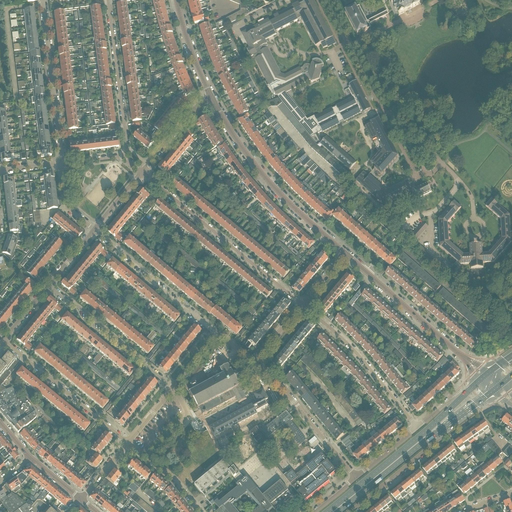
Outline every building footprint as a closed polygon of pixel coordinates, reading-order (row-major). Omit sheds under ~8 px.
[(310,80),(311,82),(312,83),(319,79),(323,66),(323,65),(324,65),(323,64),(323,63),(322,62),(321,62),(321,61),(320,61),(320,60),(319,60),(318,60),(317,60),(316,60),(315,60),(314,60),(313,60),(312,61),(313,62),(312,63),(311,65),(308,64),(306,65),(306,66),(304,67),(300,69),(300,67),(284,75),(284,77),(280,75),(281,74),(267,48),(265,49),(263,45),(267,43),(265,40),(276,34),(275,31),(276,30),(277,31),(281,29),(280,28),(282,27),(283,28),(290,24),(289,23),(293,21),(294,22),(298,20),(297,19),(301,18),(301,19),(302,18),(303,20),(302,20),(306,28),(307,27),(309,31),(308,32),(312,39),(313,38),(315,42),(314,43),(316,47),(321,44),(323,48),(327,46),(328,47),(334,44),(333,42),(335,41),(333,37),(331,38),(330,37),(332,36),(328,28),(327,29),(325,25),(326,25),(322,17),(321,18),(319,14),(320,13),(316,6),(315,7),(313,3),(314,2),(313,0),(308,0),(304,2),(305,3),(302,4),(299,5),(298,3),(292,6),(292,7),(278,14),(274,16),(275,20),(270,22),(268,19),(264,21),(263,19),(258,22),(259,23),(241,33),(249,48),(247,49),(251,56),(253,55),(267,81),(265,82),(272,95),(275,93),(276,95),(277,95),(278,97),(311,137),(315,134),(318,133),(322,131),(322,132),(339,123),(339,124),(340,124),(339,122),(343,120),(344,121),(361,112),(361,113),(360,111),(362,110),(364,113),(363,113),(363,114),(371,110),(370,110),(367,102),(365,98),(364,98),(356,82),(349,86),(350,86),(350,88),(348,89),(353,97),(336,106),(335,106),(336,107),(332,109),(332,108),(331,108),(315,117),(314,117),(315,118),(308,121),(285,93),(310,80)] [(391,0),(393,0),(392,0),(392,1),(391,1),(391,2),(391,3),(392,4),(393,4),(395,7),(394,8),(396,11),(399,16),(405,12),(413,8),(415,7),(415,6),(420,4),(418,0),(391,0)] [(191,10),(191,11),(201,9),(200,3),(190,5),(190,7),(189,7),(190,10),(191,10)] [(247,4),(247,14),(256,9),(247,4)] [(156,13),(165,10),(165,8),(166,8),(165,5),(164,5),(155,7),(156,13)] [(367,30),(370,28),(369,25),(385,16),(385,15),(385,16),(384,13),(387,12),(387,11),(367,21),(359,6),(355,8),(355,7),(345,12),(357,35),(367,30)] [(192,16),(193,17),(203,15),(201,9),(191,11),(192,13),(191,13),(192,16)] [(156,13),(158,19),(167,16),(166,14),(167,14),(166,11),(165,10),(156,13)] [(203,15),(193,17),(195,24),(209,20),(207,16),(203,17),(203,15)] [(158,19),(159,25),(168,22),(168,20),(169,20),(168,17),(167,17),(167,16),(158,19)] [(201,31),(202,33),(211,30),(209,25),(200,27),(200,28),(200,29),(201,32),(201,31)] [(162,34),(160,35),(161,37),(163,36),(168,35),(172,33),(171,27),(170,28),(161,30),(162,34)] [(203,37),(204,39),(213,36),(211,30),(202,33),(202,34),(202,37),(203,37)] [(163,38),(165,44),(174,41),(173,39),(174,39),(173,36),(172,36),(172,35),(167,37),(163,38)] [(205,43),(206,45),(215,42),(213,36),(204,39),(204,40),(203,40),(204,43),(205,43)] [(207,49),(208,51),(220,46),(218,40),(215,42),(206,45),(206,46),(205,46),(207,49)] [(165,44),(167,49),(176,46),(175,45),(176,44),(175,41),(174,42),(174,41),(165,44)] [(167,49),(169,55),(178,52),(177,50),(178,50),(177,47),(176,47),(176,46),(167,49)] [(209,54),(210,56),(219,53),(217,47),(220,46),(208,51),(208,52),(209,55),(209,54)] [(169,55),(171,61),(180,58),(179,56),(180,56),(179,53),(178,53),(178,52),(169,55)] [(212,60),(212,62),(221,58),(219,53),(210,56),(210,57),(211,60),(212,60)] [(180,58),(171,61),(173,67),(183,63),(181,57),(180,58)] [(214,66),(215,68),(224,64),(221,58),(212,62),(213,63),(212,63),(213,66),(214,66)] [(216,71),(217,73),(226,69),(224,64),(215,68),(214,69),(216,72),(216,71)] [(174,69),(176,74),(185,71),(184,69),(185,69),(184,66),(183,66),(183,65),(174,69)] [(219,77),(220,79),(228,74),(226,69),(217,73),(218,74),(217,74),(218,77),(219,77)] [(176,74),(179,80),(187,76),(187,74),(186,71),(185,71),(176,74)] [(220,79),(223,84),(231,80),(228,74),(220,79)] [(179,80),(181,86),(190,82),(189,80),(190,79),(188,77),(187,76),(179,80)] [(223,84),(225,90),(234,85),(231,80),(223,84)] [(181,86),(184,91),(192,87),(191,85),(192,85),(191,82),(190,82),(181,86)] [(225,90),(228,95),(237,91),(234,85),(225,90)] [(192,87),(184,91),(185,94),(183,95),(179,99),(182,101),(185,97),(195,93),(194,91),(194,90),(193,88),(192,87)] [(230,99),(231,101),(239,96),(239,94),(237,91),(228,95),(229,96),(228,96),(229,99),(230,99)] [(233,103),(234,106),(242,101),(239,96),(231,101),(232,102),(231,102),(232,104),(233,103)] [(172,102),(174,104),(181,110),(181,109),(182,109),(184,107),(183,107),(184,105),(175,97),(172,102)] [(274,100),(269,102),(271,107),(274,107),(277,107),(282,103),(278,99),(274,100)] [(236,110),(237,111),(245,106),(242,101),(234,106),(235,107),(234,107),(236,110)] [(174,104),(170,109),(177,114),(178,114),(180,112),(179,111),(181,110),(174,104)] [(245,106),(237,111),(238,112),(237,112),(239,115),(240,117),(248,112),(245,106)] [(170,109),(166,113),(173,119),(173,118),(174,119),(176,116),(175,116),(177,114),(170,109)] [(269,112),(264,116),(267,120),(267,121),(273,117),(269,112)] [(166,113),(162,118),(169,124),(170,123),(172,121),(173,119),(166,113)] [(238,120),(241,125),(248,120),(247,118),(249,117),(247,114),(238,120)] [(200,124),(202,127),(210,122),(209,120),(210,120),(208,117),(208,118),(207,117),(196,123),(197,126),(200,124)] [(162,118),(158,123),(165,128),(166,127),(166,128),(168,126),(168,125),(169,124),(162,118)] [(398,156),(378,118),(370,122),(371,124),(365,127),(379,153),(371,162),(376,167),(374,169),(381,175),(398,156)] [(241,125),(244,129),(253,124),(251,122),(250,122),(248,120),(241,125)] [(276,121),(271,125),(274,129),(279,125),(276,121)] [(202,127),(205,132),(213,127),(212,125),(213,125),(211,122),(211,123),(210,122),(202,127)] [(165,128),(158,123),(154,127),(161,133),(162,132),(163,133),(164,130),(165,128)] [(253,124),(244,129),(244,130),(247,134),(254,129),(258,127),(255,123),(253,124)] [(205,132),(208,137),(217,132),(216,130),(214,127),(214,128),(213,127),(205,132)] [(134,137),(139,141),(145,134),(142,132),(143,131),(141,129),(134,137)] [(247,134),(250,139),(259,133),(257,130),(256,131),(254,129),(247,134)] [(282,129),(277,133),(280,137),(283,134),(285,133),(282,129)] [(259,133),(250,139),(253,143),(261,138),(265,135),(262,131),(259,133)] [(208,137),(212,142),(220,137),(219,135),(218,133),(217,133),(217,132),(208,137)] [(318,133),(315,134),(320,143),(320,144),(332,154),(334,155),(337,159),(349,170),(356,163),(326,136),(322,142),(318,133)] [(139,141),(143,145),(149,138),(145,134),(139,141)] [(183,140),(182,140),(189,146),(193,141),(186,136),(185,137),(184,137),(182,139),(183,140)] [(220,137),(212,142),(215,147),(223,142),(222,141),(222,140),(221,138),(220,138),(220,137)] [(149,138),(143,145),(148,149),(154,142),(149,138)] [(253,143),(257,148),(265,141),(263,139),(262,140),(261,138),(253,143)] [(179,144),(178,145),(185,151),(189,146),(182,140),(181,142),(180,142),(178,144),(179,144)] [(257,148),(260,152),(267,147),(265,144),(267,144),(265,141),(257,148)] [(218,152),(219,154),(227,148),(224,144),(217,149),(219,151),(218,152)] [(267,147),(260,152),(263,156),(271,150),(274,148),(271,144),(267,147)] [(175,149),(174,150),(181,155),(185,151),(178,145),(177,147),(176,146),(175,149)] [(219,154),(216,157),(219,161),(220,160),(231,153),(227,148),(219,154)] [(271,150),(263,156),(267,161),(273,155),(277,152),(274,148),(271,150)] [(171,154),(177,160),(181,155),(174,150),(173,151),(171,153),(171,154)] [(231,153),(220,160),(224,165),(226,163),(234,157),(231,153)] [(167,158),(167,159),(174,165),(177,160),(171,154),(169,156),(169,155),(167,158)] [(267,161),(270,165),(278,158),(276,156),(275,157),(273,155),(267,161)] [(234,157),(226,163),(227,166),(228,165),(230,167),(231,167),(237,162),(237,161),(234,157)] [(278,158),(270,165),(273,169),(274,169),(280,163),(283,161),(280,157),(278,158)] [(164,163),(163,164),(170,169),(174,165),(167,159),(166,161),(165,160),(163,162),(164,163)] [(230,167),(227,170),(230,174),(232,173),(241,166),(240,166),(237,162),(231,167),(230,167)] [(163,164),(163,163),(159,168),(167,175),(169,172),(168,172),(170,169),(163,164)] [(274,169),(279,175),(282,173),(280,171),(285,167),(286,168),(283,164),(282,165),(280,163),(274,169)] [(314,164),(310,168),(314,172),(316,170),(318,168),(314,164)] [(241,166),(232,173),(234,175),(235,174),(237,176),(244,171),(241,166)] [(279,175),(283,180),(289,174),(287,172),(288,170),(286,168),(285,167),(280,171),(282,173),(279,175)] [(289,174),(283,180),(287,184),(294,176),(296,174),(293,170),(289,174)] [(244,171),(237,176),(239,178),(237,179),(239,181),(247,175),(244,171)] [(319,174),(317,176),(321,180),(325,175),(322,171),(319,174)] [(409,190),(405,182),(387,191),(369,175),(368,176),(363,172),(356,180),(386,207),(410,195),(408,191),(409,190)] [(247,175),(239,181),(241,184),(242,183),(244,184),(250,179),(247,175)] [(287,184),(290,187),(296,181),(295,179),(296,178),(294,176),(287,184)] [(173,185),(172,186),(176,189),(182,183),(180,181),(179,180),(177,179),(173,185)] [(250,179),(244,184),(246,187),(245,188),(246,190),(254,183),(250,179)] [(290,187),(294,191),(301,184),(299,182),(298,183),(296,181),(290,187)] [(182,183),(176,189),(181,193),(186,186),(184,185),(182,183)] [(249,191),(251,193),(258,187),(254,183),(246,190),(248,192),(249,191)] [(431,192),(428,186),(427,183),(414,189),(419,198),(431,192)] [(294,191),(298,195),(304,189),(302,187),(303,186),(301,184),(294,191)] [(186,186),(181,193),(185,196),(190,190),(186,186)] [(304,189),(298,195),(302,199),(308,193),(309,192),(311,189),(307,186),(304,189)] [(332,191),(336,194),(337,193),(341,189),(337,186),(335,187),(332,191)] [(258,187),(251,193),(253,196),(252,197),(254,198),(261,192),(258,187)] [(141,189),(137,194),(145,200),(146,198),(147,199),(149,196),(141,189)] [(308,193),(302,199),(306,203),(312,196),(315,193),(311,189),(309,192),(308,193)] [(190,190),(185,196),(189,200),(195,193),(190,190)] [(261,192),(254,198),(255,201),(257,200),(259,202),(260,203),(263,200),(262,199),(265,196),(261,192)] [(195,193),(189,200),(193,203),(199,197),(195,193)] [(135,198),(134,199),(141,205),(145,200),(137,194),(137,195),(136,195),(134,197),(135,198)] [(350,197),(358,204),(359,202),(351,195),(350,197)] [(263,200),(260,203),(262,205),(261,206),(262,208),(270,201),(265,196),(262,199),(263,200)] [(306,203),(310,207),(317,199),(315,197),(314,198),(312,196),(306,203)] [(199,197),(193,203),(198,207),(203,200),(199,197)] [(131,202),(130,204),(137,209),(141,205),(134,199),(133,200),(131,202)] [(310,207),(314,210),(320,204),(318,202),(319,201),(317,199),(310,207)] [(439,267),(437,269),(448,280),(459,267),(458,267),(460,264),(471,264),(471,269),(483,268),(483,263),(493,262),(511,242),(509,215),(492,199),(486,207),(501,220),(502,239),(489,253),(482,254),(482,245),(481,244),(477,244),(477,242),(474,242),(474,244),(470,244),(470,245),(470,255),(464,255),(449,242),(448,223),(456,213),(456,214),(461,208),(454,202),(438,220),(440,246),(457,261),(452,267),(444,261),(442,263),(441,265),(439,267)] [(160,200),(155,206),(157,208),(158,209),(159,210),(165,203),(161,200),(160,200)] [(203,200),(198,207),(202,210),(207,204),(203,200)] [(270,201),(262,208),(264,210),(266,209),(267,211),(274,205),(270,201)] [(320,204),(314,210),(318,214),(327,205),(327,204),(323,201),(320,204)] [(358,204),(366,211),(367,210),(359,202),(358,204)] [(165,203),(159,210),(160,210),(162,212),(164,213),(169,207),(165,203)] [(127,207),(126,208),(133,214),(137,209),(130,204),(129,205),(129,204),(127,206),(127,207)] [(207,204),(202,210),(206,214),(212,207),(207,204)] [(274,205),(267,211),(270,213),(268,214),(270,216),(277,209),(274,205)] [(318,214),(322,218),(331,208),(327,205),(318,214)] [(169,207),(164,213),(168,217),(173,210),(169,207)] [(212,207),(206,214),(210,217),(216,211),(212,207)] [(123,212),(122,213),(129,219),(133,214),(126,208),(125,209),(123,211),(123,212)] [(331,208),(322,218),(327,221),(335,212),(331,208)] [(277,209),(270,216),(272,218),(273,217),(275,219),(282,213),(277,209)] [(339,209),(332,216),(341,223),(347,216),(345,215),(346,214),(345,214),(346,213),(342,209),(342,210),(341,210),(341,211),(339,209)] [(173,210),(168,217),(169,218),(170,219),(172,220),(178,214),(173,210)] [(366,211),(374,218),(376,217),(367,210),(366,211)] [(216,211),(210,217),(215,221),(220,214),(216,211)] [(120,216),(118,218),(126,223),(129,219),(122,213),(122,214),(121,214),(119,216),(120,216)] [(282,213),(275,219),(278,221),(276,222),(278,224),(285,217),(283,214),(282,213)] [(56,223),(57,224),(63,217),(62,216),(60,214),(59,214),(58,214),(55,217),(53,221),(51,223),(54,225),(56,223)] [(178,214),(172,220),(174,222),(176,224),(182,217),(178,214)] [(220,214),(215,221),(219,224),(224,218),(220,214)] [(347,216),(341,223),(349,230),(355,224),(354,223),(353,222),(347,216)] [(57,224),(62,228),(68,221),(66,220),(67,219),(64,217),(64,218),(63,217),(57,224)] [(182,217),(176,224),(177,224),(179,226),(181,227),(186,221),(182,217)] [(279,225),(277,226),(279,228),(282,225),(283,227),(289,220),(288,219),(285,217),(278,224),(279,225)] [(374,218),(382,226),(384,224),(376,217),(374,218)] [(116,221),(115,222),(122,228),(126,223),(118,218),(118,219),(117,218),(115,220),(116,221)] [(224,218),(219,224),(223,228),(229,221),(224,218)] [(145,219),(143,221),(152,228),(153,226),(145,219)] [(289,220),(283,227),(286,229),(285,230),(286,232),(293,224),(289,220)] [(62,228),(67,232),(72,225),(71,224),(71,223),(69,221),(68,222),(68,221),(62,228)] [(143,221),(141,223),(150,230),(152,228),(143,221)] [(186,221),(181,227),(183,229),(184,230),(185,231),(190,224),(186,221)] [(229,221),(223,228),(227,231),(228,232),(231,229),(230,228),(233,225),(229,221)] [(112,226),(111,227),(118,233),(122,228),(115,222),(114,223),(113,223),(111,225),(112,226)] [(423,222),(411,236),(416,240),(428,226),(423,222)] [(190,224),(185,231),(186,231),(189,234),(195,228),(190,224)] [(287,232),(286,233),(287,235),(289,234),(289,233),(290,233),(292,234),(298,228),(293,224),(286,232),(287,232)] [(355,224),(349,230),(357,238),(363,231),(361,229),(357,225),(355,224)] [(382,226),(390,233),(392,231),(384,224),(382,226)] [(9,226),(10,232),(13,232),(13,233),(21,234),(22,225),(19,225),(9,226)] [(67,232),(71,236),(77,229),(75,227),(76,227),(73,225),(72,225),(67,232)] [(231,229),(228,232),(233,236),(238,229),(233,225),(230,228),(231,229)] [(41,226),(35,229),(36,238),(40,233),(39,232),(43,228),(41,226)] [(153,226),(152,228),(160,235),(162,233),(153,226)] [(118,233),(111,227),(107,231),(119,241),(123,237),(118,233)] [(152,228),(150,230),(158,237),(160,235),(152,228)] [(189,234),(193,238),(199,231),(195,228),(189,234)] [(298,228),(292,234),(294,237),(293,238),(295,239),(302,232),(298,228)] [(77,229),(71,236),(74,238),(73,239),(75,241),(82,233),(80,231),(78,229),(77,229)] [(238,229),(233,236),(237,239),(242,233),(238,229)] [(199,231),(193,238),(194,238),(196,240),(198,241),(203,235),(199,231)] [(363,231),(357,238),(365,245),(371,238),(363,231)] [(390,233),(399,240),(400,238),(392,231),(390,233)] [(302,232),(295,239),(297,241),(298,240),(300,242),(306,235),(303,232),(302,232)] [(162,233),(160,235),(169,242),(170,240),(162,233)] [(237,239),(241,243),(247,236),(242,233),(237,239)] [(160,235),(158,237),(167,244),(169,242),(160,235)] [(198,241),(202,245),(207,238),(203,235),(198,241)] [(302,244),(300,247),(302,248),(303,247),(310,239),(306,235),(300,242),(302,244)] [(7,242),(6,242),(16,245),(18,242),(21,242),(23,236),(13,236),(13,238),(9,236),(8,237),(9,237),(8,238),(7,238),(7,242)] [(124,243),(133,251),(139,244),(130,236),(124,243)] [(241,243),(245,246),(251,240),(247,236),(241,243)] [(202,245),(206,248),(212,242),(207,238),(202,245)] [(371,238),(365,245),(373,252),(379,245),(371,238)] [(400,238),(399,240),(407,247),(408,246),(400,238)] [(55,239),(51,243),(58,249),(59,247),(60,248),(62,245),(61,245),(62,244),(55,239)] [(310,239),(303,247),(305,249),(306,248),(306,247),(309,249),(311,247),(314,243),(310,239)] [(170,240),(169,242),(177,249),(179,247),(170,240)] [(245,246),(250,250),(255,243),(251,240),(245,246)] [(4,247),(14,251),(16,245),(6,242),(6,243),(7,243),(6,244),(5,244),(4,247)] [(169,242),(167,244),(175,251),(177,249),(169,242)] [(212,242),(206,248),(210,252),(211,253),(214,250),(213,249),(216,245),(212,242)] [(51,243),(48,247),(55,253),(56,251),(56,252),(58,250),(58,249),(51,243)] [(250,250),(254,254),(259,247),(255,243),(250,250)] [(96,244),(93,248),(100,253),(105,258),(108,254),(96,244)] [(133,251),(141,258),(147,251),(139,244),(133,251)] [(214,250),(211,253),(216,256),(221,250),(217,246),(216,245),(213,249),(214,250)] [(388,253),(379,245),(373,252),(382,260),(388,253)] [(14,251),(4,247),(4,248),(4,250),(3,250),(3,249),(2,253),(4,254),(3,255),(10,261),(15,256),(13,255),(14,251)] [(48,247),(44,251),(51,257),(52,256),(53,256),(55,254),(54,253),(55,253),(48,247)] [(179,247),(177,249),(186,257),(188,255),(179,247)] [(254,254),(258,257),(264,250),(259,247),(254,254)] [(90,251),(89,252),(96,258),(100,253),(93,248),(92,249),(91,249),(89,251),(90,251)] [(177,249),(175,251),(184,259),(186,257),(177,249)] [(216,256),(220,260),(225,253),(221,250),(216,256)] [(258,257),(262,261),(268,254),(264,250),(258,257)] [(44,251),(41,256),(48,261),(49,260),(51,258),(51,257),(44,251)] [(141,258),(150,265),(156,258),(147,251),(141,258)] [(86,256),(85,256),(92,262),(96,258),(89,252),(88,253),(87,253),(86,255),(86,256)] [(313,256),(317,259),(320,262),(321,261),(324,263),(328,259),(325,257),(326,255),(322,252),(320,255),(317,253),(313,256)] [(427,252),(422,258),(431,265),(435,259),(427,252)] [(220,260),(224,263),(230,257),(225,253),(220,260)] [(396,260),(388,253),(382,260),(390,267),(396,260)] [(400,262),(406,256),(403,253),(398,259),(400,262)] [(262,261),(267,264),(272,257),(268,254),(262,261)] [(188,255),(186,257),(195,264),(197,262),(188,255)] [(41,256),(37,260),(44,266),(45,264),(46,265),(48,262),(47,262),(48,261),(41,256)] [(83,260),(82,261),(89,266),(92,262),(85,256),(84,258),(84,257),(82,259),(83,260)] [(400,262),(403,264),(409,258),(406,256),(400,262)] [(186,257),(184,259),(193,266),(195,264),(186,257)] [(224,263),(228,267),(234,260),(230,257),(224,263)] [(267,264),(271,268),(276,261),(272,257),(267,264)] [(150,265),(158,272),(164,265),(156,258),(150,265)] [(403,264),(406,267),(412,261),(409,258),(403,264)] [(106,266),(115,273),(120,266),(112,259),(106,266)] [(317,259),(313,263),(317,266),(318,265),(321,268),(324,263),(321,261),(320,262),(317,259)] [(37,260),(34,264),(41,270),(42,268),(42,269),(44,266),(37,260)] [(228,267),(233,270),(238,264),(234,260),(228,267)] [(79,264),(79,265),(85,270),(89,266),(82,261),(81,262),(80,261),(78,264),(79,264)] [(271,268),(275,271),(281,265),(276,261),(271,268)] [(406,267),(409,269),(415,263),(412,261),(406,267)] [(197,262),(195,264),(204,272),(206,270),(197,262)] [(313,263),(310,268),(313,270),(314,269),(317,272),(321,268),(318,265),(317,266),(313,263)] [(412,272),(417,266),(415,263),(409,269),(412,272)] [(34,264),(30,268),(37,274),(38,273),(39,273),(41,271),(40,270),(41,270),(34,264)] [(195,264),(193,266),(203,274),(204,272),(195,264)] [(233,270),(237,274),(242,267),(238,264),(233,270)] [(76,268),(75,269),(82,274),(85,270),(79,265),(77,266),(75,268),(76,268)] [(158,272),(167,279),(173,272),(164,265),(158,272)] [(275,271),(279,275),(285,268),(281,265),(275,271)] [(115,273),(123,280),(129,273),(120,266),(115,273)] [(415,274),(420,268),(417,266),(412,272),(415,274)] [(237,274),(241,277),(247,271),(242,267),(237,274)] [(399,275),(391,267),(385,273),(394,281),(399,275)] [(37,274),(30,268),(26,273),(33,279),(35,277),(37,275),(37,274)] [(285,268),(279,275),(284,278),(289,272),(285,268)] [(310,268),(306,272),(310,275),(311,274),(314,276),(317,272),(314,269),(313,270),(310,268)] [(418,277),(423,271),(420,268),(415,274),(418,277)] [(72,273),(79,279),(82,274),(75,269),(74,270),(73,270),(72,272),(72,273)] [(206,270),(204,272),(213,279),(215,277),(206,270)] [(241,277),(245,281),(251,274),(247,271),(241,277)] [(418,277),(421,280),(426,273),(423,271),(418,277)] [(178,282),(181,279),(173,272),(167,279),(176,287),(179,283),(178,282)] [(203,274),(211,281),(213,279),(204,272),(203,274)] [(306,272),(303,276),(306,279),(307,278),(310,280),(314,276),(311,274),(310,275),(306,272)] [(69,277),(68,277),(75,283),(79,279),(72,273),(70,275),(70,274),(68,276),(69,277)] [(123,280),(131,287),(137,280),(129,273),(123,280)] [(421,280),(424,282),(429,276),(426,273),(421,280)] [(245,281),(250,285),(255,278),(251,274),(245,281)] [(347,275),(343,279),(346,282),(345,283),(349,286),(354,279),(350,275),(349,277),(347,275)] [(409,283),(399,275),(394,281),(404,289),(409,283)] [(303,276),(299,280),(303,283),(303,282),(307,285),(310,280),(307,278),(306,279),(303,276)] [(426,285),(432,278),(429,276),(424,282),(426,285)] [(33,290),(35,287),(23,277),(21,280),(25,284),(33,290)] [(66,278),(64,281),(65,281),(65,282),(72,287),(75,283),(68,277),(67,279),(66,278)] [(97,277),(96,278),(104,285),(105,284),(97,277)] [(215,277),(213,279),(221,286),(223,284),(215,277)] [(94,280),(103,287),(104,285),(96,278),(94,280)] [(250,285),(254,288),(259,281),(255,278),(250,285)] [(429,287),(435,281),(432,278),(426,285),(429,287)] [(179,283),(176,287),(185,294),(191,287),(181,279),(178,282),(179,283)] [(211,281),(220,288),(221,286),(213,279),(211,281)] [(343,279),(339,283),(342,286),(341,287),(345,290),(349,286),(345,283),(346,282),(343,279)] [(131,287),(140,294),(146,287),(137,280),(131,287)] [(299,280),(296,285),(299,288),(300,286),(303,289),(307,285),(303,282),(303,283),(299,280)] [(65,281),(64,281),(61,284),(73,294),(76,291),(72,287),(65,282),(65,281)] [(254,288),(258,292),(264,285),(259,281),(254,288)] [(432,290),(438,283),(435,281),(429,287),(432,290)] [(339,283),(336,288),(339,290),(338,291),(342,294),(345,290),(341,287),(342,286),(339,283)] [(419,291),(409,283),(404,289),(413,298),(419,291)] [(435,292),(441,286),(438,283),(432,290),(435,292)] [(30,293),(33,290),(25,284),(22,288),(29,294),(30,292),(30,293)] [(104,285),(113,293),(114,291),(105,284),(104,285)] [(223,284),(221,286),(230,292),(231,290),(223,284)] [(103,287),(111,294),(113,293),(104,285),(103,287)] [(258,292),(262,295),(268,288),(264,285),(258,292)] [(299,288),(296,285),(292,289),(299,294),(303,289),(300,286),(299,288)] [(220,288),(228,295),(230,292),(221,286),(220,288)] [(140,294),(148,301),(154,294),(146,287),(140,294)] [(185,294),(193,301),(199,294),(191,287),(185,294)] [(22,288),(18,292),(25,298),(26,297),(27,297),(29,295),(28,294),(29,294),(22,288)] [(268,288),(262,295),(267,299),(272,292),(268,288)] [(336,288),(332,292),(335,294),(334,295),(338,298),(342,294),(338,291),(339,290),(336,288)] [(349,304),(352,307),(364,291),(361,288),(349,304)] [(443,288),(438,295),(440,297),(446,291),(443,288)] [(371,304),(377,298),(367,289),(362,296),(371,304)] [(231,290),(230,292),(238,299),(240,298),(231,290)] [(80,298),(88,305),(94,298),(85,291),(80,298)] [(113,293),(121,300),(122,298),(114,291),(113,293)] [(413,298),(423,306),(424,307),(430,301),(419,291),(413,298)] [(446,291),(440,297),(443,299),(449,293),(446,291)] [(18,292),(15,296),(22,302),(23,301),(25,299),(25,298),(18,292)] [(230,292),(228,295),(236,302),(238,299),(230,292)] [(332,292),(329,296),(332,298),(331,300),(334,303),(338,298),(334,295),(335,294),(332,292)] [(111,294),(120,301),(121,300),(113,293),(111,294)] [(449,293),(443,299),(446,302),(451,295),(449,293)] [(148,301),(157,308),(163,301),(154,294),(148,301)] [(193,301),(202,308),(208,301),(199,294),(193,301)] [(451,295),(446,302),(448,304),(454,298),(451,295)] [(15,296),(11,301),(18,306),(19,305),(20,305),(22,303),(21,303),(22,302),(15,296)] [(329,296),(325,300),(328,303),(327,304),(331,307),(334,303),(331,300),(332,298),(329,296)] [(50,298),(47,302),(48,302),(55,308),(59,312),(62,308),(50,298)] [(88,305),(97,312),(102,305),(94,298),(88,305)] [(121,300),(129,307),(131,305),(122,298),(121,300)] [(240,298),(238,299),(247,306),(248,305),(240,298)] [(381,313),(387,307),(377,298),(371,304),(381,313)] [(454,298),(448,304),(451,307),(457,300),(454,298)] [(238,299),(236,302),(245,309),(247,306),(238,299)] [(283,299),(280,304),(283,307),(284,305),(287,308),(291,304),(288,301),(287,302),(283,299)] [(120,301),(128,308),(129,307),(121,300),(120,301)] [(325,300),(322,305),(325,307),(324,308),(327,311),(331,307),(327,304),(328,303),(325,300)] [(457,300),(451,307),(454,309),(459,303),(457,300)] [(11,301),(8,305),(15,311),(16,309),(16,310),(18,307),(18,306),(11,301)] [(157,308),(165,315),(171,309),(163,301),(157,308)] [(202,308),(210,315),(216,308),(208,301),(202,308)] [(424,307),(435,317),(441,310),(430,301),(424,307)] [(45,305),(44,306),(51,312),(55,308),(48,302),(47,302),(45,304),(45,305)] [(459,303),(454,309),(457,311),(462,305),(459,303)] [(280,304),(276,308),(280,311),(281,310),(284,312),(287,308),(284,305),(283,307),(280,304)] [(356,312),(349,304),(346,307),(354,314),(356,312)] [(355,304),(353,306),(361,314),(364,312),(355,304)] [(8,305),(4,309),(11,315),(12,313),(13,314),(15,312),(14,311),(15,311),(8,305)] [(97,312),(105,319),(111,312),(102,305),(97,312)] [(129,307),(138,314),(139,312),(131,305),(129,307)] [(248,305),(247,306),(255,313),(257,311),(248,305)] [(325,307),(322,305),(318,309),(321,311),(320,312),(324,315),(327,311),(324,308),(325,307)] [(462,305),(457,311),(459,314),(465,307),(462,305)] [(42,309),(41,311),(48,316),(51,312),(44,306),(44,307),(43,306),(41,309),(42,309)] [(247,306),(245,309),(253,316),(255,313),(247,306)] [(128,308),(137,315),(138,314),(129,307),(128,308)] [(219,321),(220,321),(226,314),(217,307),(216,308),(210,315),(212,317),(213,316),(217,319),(217,320),(219,322),(219,321)] [(390,321),(395,314),(387,307),(381,313),(390,321)] [(465,307),(459,314),(462,316),(468,310),(465,307)] [(276,308),(273,312),(276,315),(277,314),(280,316),(284,312),(281,310),(280,311),(276,308)] [(4,309),(1,313),(8,319),(9,318),(11,316),(11,315),(4,309)] [(171,309),(165,315),(174,323),(179,316),(171,309)] [(450,319),(441,310),(435,317),(444,325),(450,319)] [(468,310),(462,316),(465,318),(470,312),(468,310)] [(38,314),(37,315),(44,321),(48,316),(41,311),(40,311),(37,314),(38,314)] [(119,319),(114,326),(122,333),(128,326),(123,322),(129,314),(126,311),(120,319),(119,319)] [(105,319),(114,326),(119,319),(111,312),(105,319)] [(138,314),(146,321),(148,319),(139,312),(138,314)] [(273,312),(269,316),(273,319),(274,318),(277,321),(280,316),(277,314),(276,315),(273,312)] [(470,312),(465,318),(468,321),(473,315),(470,312)] [(356,315),(363,323),(364,322),(366,320),(358,313),(356,315)] [(364,313),(362,315),(371,323),(373,321),(364,313)] [(61,321),(70,328),(75,321),(67,314),(61,321)] [(137,315),(145,322),(146,321),(138,314),(137,315)] [(220,321),(220,322),(221,324),(222,323),(226,327),(225,327),(227,329),(228,328),(234,321),(226,314),(220,321)] [(350,323),(341,314),(335,320),(344,329),(350,323)] [(399,329),(405,323),(395,314),(390,321),(399,329)] [(35,318),(34,319),(41,325),(44,321),(37,315),(36,315),(34,317),(35,318)] [(470,323),(476,317),(473,315),(468,321),(470,323)] [(269,316),(266,321),(269,324),(270,322),(273,325),(277,321),(274,318),(273,319),(269,316)] [(473,326),(479,319),(476,317),(470,323),(473,326)] [(31,322),(30,323),(37,329),(41,325),(34,319),(33,320),(33,319),(31,321),(31,322)] [(146,321),(155,328),(156,326),(148,319),(146,321)] [(310,319),(306,323),(309,326),(308,327),(311,330),(315,326),(312,323),(313,322),(310,319)] [(459,327),(450,319),(444,325),(454,333),(459,327)] [(476,328),(481,322),(479,319),(473,326),(476,328)] [(70,328),(78,335),(84,328),(75,321),(70,328)] [(145,322),(153,329),(155,328),(146,321),(145,322)] [(243,329),(234,321),(228,328),(228,329),(230,331),(230,330),(234,334),(235,336),(236,335),(237,336),(240,332),(243,329)] [(266,321),(262,325),(266,328),(267,327),(270,329),(273,325),(270,322),(269,324),(266,321)] [(367,322),(365,324),(373,332),(375,330),(367,322)] [(373,322),(371,324),(380,332),(382,330),(373,322)] [(479,330),(484,324),(481,322),(476,328),(479,330)] [(28,326),(27,328),(34,333),(37,329),(30,323),(30,324),(29,323),(27,326),(28,326)] [(306,323),(302,328),(305,330),(304,331),(308,334),(311,330),(308,327),(309,326),(306,323)] [(359,332),(350,323),(344,329),(353,338),(359,332)] [(409,338),(414,331),(405,323),(399,329),(400,329),(409,338)] [(258,328),(259,329),(262,332),(263,331),(266,333),(270,329),(267,327),(266,328),(262,325),(261,324),(258,328)] [(487,327),(484,324),(479,330),(481,333),(487,327)] [(188,331),(187,334),(194,340),(194,339),(195,339),(196,337),(198,334),(199,334),(200,332),(201,331),(194,325),(192,328),(190,327),(187,330),(188,331)] [(122,333),(131,340),(136,333),(128,326),(122,333)] [(156,326),(155,328),(163,335),(165,333),(156,326)] [(469,335),(459,327),(454,333),(463,341),(469,335)] [(490,329),(487,327),(481,333),(484,335),(490,329)] [(24,330),(23,332),(30,338),(34,333),(27,328),(26,328),(24,330)] [(85,344),(87,342),(92,335),(84,328),(78,335),(76,337),(85,344)] [(155,328),(153,329),(162,336),(163,335),(155,328)] [(302,328),(299,332),(302,334),(301,335),(305,339),(308,334),(304,331),(305,330),(302,328)] [(259,329),(255,333),(259,336),(260,335),(263,338),(266,333),(263,331),(262,332),(259,329)] [(382,330),(380,333),(389,341),(391,339),(382,330)] [(145,340),(139,347),(148,354),(151,350),(153,347),(155,346),(150,342),(156,334),(152,331),(145,340)] [(418,346),(424,339),(414,331),(409,338),(418,346)] [(21,335),(20,336),(27,342),(30,338),(23,332),(22,332),(20,334),(21,335)] [(52,332),(51,333),(59,340),(60,339),(52,332)] [(299,332),(295,336),(298,338),(297,340),(301,343),(305,339),(301,335),(302,334),(299,332)] [(368,341),(359,332),(353,338),(362,347),(368,341)] [(376,334),(383,341),(385,339),(378,332),(376,334)] [(49,335),(58,342),(59,340),(51,333),(49,335)] [(131,340),(139,347),(145,340),(136,333),(131,340)] [(255,333),(252,337),(255,341),(256,339),(259,342),(263,338),(260,335),(259,336),(255,333)] [(181,340),(180,342),(187,348),(187,347),(188,347),(189,346),(189,345),(191,342),(192,343),(193,341),(193,340),(194,340),(187,334),(184,336),(183,335),(180,339),(181,340)] [(317,340),(326,349),(332,343),(323,334),(317,340)] [(87,342),(95,349),(101,342),(92,335),(87,342)] [(478,343),(469,335),(463,341),(472,349),(478,343)] [(27,342),(20,336),(17,340),(29,349),(32,346),(27,342)] [(295,336),(292,340),(295,343),(294,344),(298,347),(301,343),(297,340),(298,338),(295,336)] [(255,341),(252,337),(245,346),(249,349),(252,345),(254,346),(255,345),(256,346),(259,342),(256,339),(255,341)] [(69,346),(60,339),(59,340),(68,347),(69,346)] [(391,339),(389,342),(398,350),(400,348),(391,339)] [(428,354),(433,348),(424,339),(418,346),(428,354)] [(58,342),(66,349),(68,347),(59,340),(58,342)] [(292,340),(288,345),(291,347),(290,348),(294,351),(298,347),(294,344),(295,343),(292,340)] [(362,347),(370,355),(371,356),(377,350),(376,350),(368,341),(362,347)] [(385,343),(392,350),(394,348),(387,341),(385,343)] [(95,361),(93,363),(95,365),(102,357),(101,357),(103,355),(103,356),(109,349),(101,342),(95,349),(93,351),(98,355),(93,360),(95,361)] [(175,348),(173,351),(179,356),(180,355),(181,356),(182,354),(184,351),(185,351),(186,349),(187,348),(180,342),(177,345),(176,344),(173,347),(175,348)] [(326,349),(335,358),(341,352),(332,343),(326,349)] [(288,345),(285,349),(288,351),(287,352),(291,356),(294,351),(290,348),(291,347),(288,345)] [(34,353),(43,360),(49,353),(40,346),(34,353)] [(77,353),(69,346),(68,347),(76,354),(77,353)] [(66,349),(74,356),(76,354),(68,347),(66,349)] [(437,362),(442,356),(433,348),(428,354),(437,362)] [(103,356),(112,363),(118,356),(109,349),(103,356)] [(285,349),(281,353),(284,355),(283,357),(287,360),(291,356),(287,352),(288,351),(285,349)] [(401,349),(398,351),(406,359),(408,357),(401,349)] [(377,350),(371,356),(378,365),(385,360),(377,351),(377,350)] [(396,350),(394,352),(398,358),(401,360),(403,358),(396,350)] [(167,357),(166,359),(172,365),(173,364),(174,364),(175,363),(175,362),(177,359),(178,360),(179,358),(179,357),(179,356),(173,351),(170,353),(169,352),(166,356),(167,357)] [(335,358),(344,367),(350,361),(341,352),(335,358)] [(0,391),(6,389),(1,386),(20,363),(14,358),(8,353),(0,362),(0,391)] [(43,360),(51,367),(57,360),(49,353),(43,360)] [(86,360),(77,353),(76,354),(85,361),(86,360)] [(281,353),(278,357),(281,360),(280,361),(284,364),(287,360),(283,357),(284,355),(281,353)] [(307,353),(304,355),(312,362),(315,360),(307,353)] [(74,356),(83,363),(85,361),(76,354),(74,356)] [(112,363),(120,369),(126,362),(118,356),(112,363)] [(281,360),(278,357),(275,362),(274,361),(272,363),(276,367),(277,366),(280,368),(284,364),(280,361),(281,360)] [(409,358),(407,360),(414,368),(416,365),(409,358)] [(159,361),(156,365),(158,368),(165,373),(166,372),(167,373),(168,371),(170,368),(171,368),(172,366),(172,365),(166,359),(164,362),(162,360),(160,362),(159,361)] [(51,367),(60,374),(66,367),(57,360),(51,367)] [(94,367),(86,360),(85,361),(93,368),(94,367)] [(393,370),(385,360),(378,365),(386,375),(393,370)] [(405,360),(402,362),(410,370),(412,368),(405,360)] [(452,360),(449,363),(453,368),(450,370),(449,370),(448,371),(455,378),(459,374),(459,373),(459,372),(457,370),(457,371),(456,371),(459,368),(452,360)] [(83,363),(91,370),(93,368),(85,361),(83,363)] [(316,361),(313,363),(321,371),(323,369),(316,361)] [(344,367),(352,375),(358,370),(350,361),(344,367)] [(126,362),(120,369),(129,377),(135,370),(126,362)] [(192,387),(188,389),(190,392),(190,393),(196,404),(198,409),(199,408),(203,415),(204,414),(205,415),(207,413),(222,405),(236,398),(239,403),(246,399),(240,387),(240,386),(238,383),(243,378),(240,373),(233,374),(231,370),(228,365),(220,370),(222,372),(208,379),(197,385),(196,383),(191,385),(192,387)] [(417,366),(415,369),(422,376),(425,374),(417,366)] [(60,374),(68,381),(74,374),(66,367),(60,374)] [(103,374),(94,367),(93,368),(102,375),(103,374)] [(282,376),(284,377),(291,369),(288,367),(282,376)] [(18,372),(16,375),(17,376),(18,377),(22,381),(24,382),(30,375),(21,368),(18,372)] [(91,370),(100,377),(102,375),(93,368),(91,370)] [(414,369),(411,372),(419,380),(422,377),(414,369)] [(324,370),(322,372),(329,380),(331,378),(324,370)] [(352,375),(360,386),(367,380),(358,370),(352,375)] [(401,380),(393,370),(386,375),(394,385),(401,380)] [(447,370),(442,374),(444,376),(450,383),(452,381),(452,380),(455,378),(448,371),(447,370)] [(286,378),(290,383),(298,377),(296,375),(295,375),(293,372),(286,378)] [(68,381),(77,388),(83,381),(74,374),(68,381)] [(111,381),(103,374),(102,375),(110,382),(111,381)] [(30,375),(24,382),(25,383),(26,384),(31,388),(33,389),(39,382),(30,375)] [(100,377),(108,384),(110,382),(102,375),(100,377)] [(440,380),(445,387),(450,383),(444,376),(441,379),(440,378),(439,379),(440,380)] [(290,383),(294,388),(301,383),(299,380),(300,379),(298,377),(290,383)] [(145,384),(143,386),(150,392),(151,391),(151,392),(153,390),(152,389),(155,386),(155,387),(157,385),(156,385),(157,384),(150,378),(148,380),(146,379),(143,383),(145,384)] [(332,379),(329,381),(336,389),(339,387),(332,379)] [(360,386),(368,395),(375,390),(367,380),(360,386)] [(401,380),(394,385),(402,395),(402,394),(408,389),(408,390),(409,389),(410,388),(406,383),(405,385),(401,380)] [(435,385),(441,391),(445,387),(440,380),(437,383),(436,382),(434,384),(435,385)] [(77,388),(85,395),(91,388),(83,381),(77,388)] [(120,388),(111,381),(110,382),(118,389),(120,388)] [(39,382),(33,389),(34,390),(35,391),(39,395),(41,396),(47,389),(39,382)] [(110,382),(108,384),(117,391),(118,389),(110,382)] [(294,388),(298,394),(307,387),(305,385),(304,386),(301,383),(294,388)] [(130,384),(127,388),(136,395),(143,401),(144,400),(146,398),(145,398),(148,395),(150,394),(149,393),(150,392),(143,386),(141,389),(140,388),(138,390),(130,384)] [(431,389),(430,389),(436,395),(438,394),(438,393),(441,391),(435,385),(433,387),(431,386),(430,388),(431,389)] [(15,391),(11,387),(0,392),(0,403),(3,401),(15,391)] [(19,389),(26,397),(28,395),(20,387),(19,389)] [(298,394),(303,399),(310,393),(307,390),(308,389),(307,387),(298,394)] [(85,395),(94,402),(100,395),(91,388),(85,395)] [(340,388),(337,390),(344,399),(346,397),(340,388)] [(47,389),(41,396),(43,398),(50,403),(56,396),(47,389)] [(426,393),(432,399),(436,396),(436,395),(430,389),(428,391),(427,390),(425,392),(426,393)] [(3,401),(0,403),(0,410),(13,399),(12,398),(18,393),(16,390),(15,391),(3,401)] [(376,405),(383,400),(375,390),(368,395),(376,405)] [(248,409),(210,429),(214,437),(257,415),(257,414),(257,413),(268,407),(265,402),(267,401),(268,401),(263,392),(255,396),(259,404),(260,405),(254,408),(253,406),(248,409)] [(426,393),(424,392),(420,396),(421,398),(427,404),(432,399),(426,393)] [(13,399),(0,410),(0,412),(2,414),(21,399),(19,396),(20,395),(18,393),(12,398),(13,399)] [(303,399),(307,404),(315,397),(313,395),(312,396),(310,393),(303,399)] [(26,397),(34,405),(36,403),(28,395),(26,397)] [(100,395),(94,402),(102,409),(108,402),(100,395)] [(128,399),(126,401),(129,404),(135,409),(136,408),(137,409),(139,407),(138,406),(140,403),(141,404),(143,402),(142,402),(143,401),(136,395),(134,397),(132,396),(130,400),(128,399)] [(56,396),(50,403),(51,405),(52,405),(56,409),(58,410),(64,403),(56,396)] [(2,414),(5,418),(26,400),(24,397),(21,399),(2,414)] [(307,404),(311,409),(318,403),(316,400),(317,399),(315,397),(307,404)] [(347,397),(345,399),(351,408),(354,406),(347,397)] [(417,401),(417,402),(423,408),(425,407),(424,406),(427,404),(421,398),(419,400),(418,399),(416,400),(417,401)] [(10,424),(17,418),(22,413),(30,407),(29,406),(31,405),(26,400),(5,418),(10,424)] [(384,415),(391,409),(383,400),(376,405),(384,415)] [(413,404),(409,408),(412,411),(415,409),(418,413),(422,409),(423,408),(417,402),(414,405),(413,404)] [(34,405),(42,413),(43,411),(36,403),(34,405)] [(64,403),(58,410),(60,412),(64,415),(67,417),(73,410),(64,403)] [(311,409),(315,414),(324,408),(322,406),(321,407),(318,403),(311,409)] [(124,409),(122,412),(129,417),(130,417),(131,415),(133,412),(134,412),(135,411),(135,410),(135,409),(129,404),(127,406),(126,405),(122,408),(124,409)] [(354,406),(352,408),(359,417),(361,415),(354,406)] [(23,419),(13,428),(18,432),(18,433),(19,432),(22,430),(29,424),(31,422),(36,417),(37,415),(34,412),(30,407),(22,413),(26,418),(23,420),(23,419)] [(315,414),(320,420),(327,414),(324,411),(325,410),(324,408),(315,414)] [(73,410),(67,417),(73,422),(74,423),(75,424),(81,417),(73,410)] [(43,415),(49,421),(51,419),(43,411),(42,413),(43,415)] [(252,432),(250,434),(251,434),(255,439),(254,440),(257,443),(258,443),(265,451),(268,448),(267,446),(270,444),(266,439),(272,433),(273,434),(274,432),(275,431),(282,426),(283,427),(288,432),(299,446),(302,443),(303,443),(305,445),(307,443),(305,441),(306,440),(304,437),(304,438),(299,432),(298,431),(296,428),(290,421),(293,419),(290,416),(289,418),(287,415),(288,414),(286,411),(278,418),(277,417),(276,418),(276,419),(270,425),(269,424),(267,427),(262,431),(260,432),(258,430),(257,428),(252,432)] [(117,418),(115,420),(121,426),(122,425),(123,425),(124,424),(124,423),(126,420),(127,421),(128,419),(128,418),(129,417),(122,412),(120,414),(118,413),(115,417),(117,418)] [(320,420),(324,425),(332,418),(330,416),(329,417),(327,414),(320,420)] [(502,421),(507,426),(511,419),(511,418),(507,415),(505,417),(502,415),(497,421),(500,424),(502,421)] [(362,416),(359,418),(363,422),(365,425),(367,426),(367,427),(369,425),(362,416)] [(81,417),(75,424),(76,425),(77,426),(82,430),(84,431),(86,428),(90,424),(81,417)] [(10,424),(13,428),(23,419),(22,418),(19,420),(17,418),(10,424)] [(324,425),(328,430),(335,424),(333,421),(334,420),(332,418),(324,425)] [(392,422),(391,422),(397,430),(398,429),(402,426),(396,418),(394,419),(395,421),(393,423),(392,422)] [(484,421),(478,425),(483,432),(489,428),(488,428),(484,422),(484,421)] [(387,426),(386,426),(392,434),(395,431),(396,431),(397,430),(391,422),(390,423),(391,424),(388,427),(387,426)] [(328,430),(332,435),(340,429),(339,426),(338,427),(335,424),(328,430)] [(478,425),(474,429),(479,436),(483,432),(478,425)] [(382,430),(381,430),(388,438),(392,434),(386,426),(385,427),(386,428),(383,431),(382,430)] [(20,435),(23,439),(33,430),(31,428),(28,431),(26,429),(20,435)] [(340,429),(332,435),(337,440),(344,435),(341,431),(342,431),(340,429)] [(474,429),(469,432),(474,439),(479,436),(474,429)] [(23,439),(27,443),(37,434),(35,432),(33,430),(23,439)] [(378,435),(377,435),(383,442),(384,441),(383,441),(388,438),(383,432),(381,430),(380,431),(381,432),(380,433),(378,435)] [(100,439),(98,441),(105,447),(105,446),(106,446),(107,444),(109,441),(110,441),(111,440),(111,439),(112,438),(108,435),(109,434),(106,431),(103,435),(101,434),(98,437),(100,439)] [(377,435),(376,434),(374,431),(370,436),(372,438),(378,446),(381,443),(383,442),(377,435)] [(469,432),(464,436),(469,443),(474,439),(469,432)] [(36,434),(27,443),(30,446),(37,441),(40,438),(38,436),(40,435),(38,433),(37,434),(36,434)] [(83,434),(77,442),(79,444),(85,436),(83,434)] [(464,436),(459,439),(465,448),(470,445),(469,443),(464,436)] [(33,449),(34,451),(40,444),(43,442),(40,438),(30,446),(33,450),(33,449)] [(371,440),(368,443),(373,450),(378,446),(372,438),(370,439),(371,440)] [(63,439),(61,441),(70,448),(71,446),(63,439)] [(459,439),(454,443),(458,448),(457,449),(459,452),(465,448),(459,439)] [(6,440),(0,445),(0,449),(2,447),(4,449),(9,444),(6,440)] [(366,440),(361,444),(362,446),(368,454),(369,453),(373,450),(368,443),(366,440)] [(44,448),(38,455),(41,457),(41,456),(43,458),(48,451),(50,449),(55,443),(52,441),(47,447),(45,446),(44,448)] [(105,447),(98,441),(96,443),(94,442),(91,446),(93,447),(91,449),(97,455),(98,454),(99,455),(100,453),(100,452),(102,449),(103,450),(104,448),(105,447)] [(79,444),(77,442),(71,449),(75,453),(77,451),(75,449),(79,444)] [(52,454),(46,461),(49,464),(49,463),(50,464),(50,465),(59,454),(61,452),(60,452),(62,449),(63,449),(64,449),(66,447),(64,445),(61,443),(52,454)] [(1,454),(3,456),(13,448),(9,444),(4,449),(5,451),(1,454)] [(35,452),(38,455),(44,448),(41,445),(40,444),(34,451),(35,451),(35,452)] [(361,444),(356,448),(357,450),(363,457),(366,455),(368,454),(362,446),(361,444)] [(353,445),(351,448),(355,453),(353,455),(356,459),(357,461),(358,461),(358,462),(363,457),(357,450),(356,448),(353,445)] [(451,445),(446,449),(451,456),(456,452),(456,451),(456,452),(451,446),(451,445)] [(9,454),(10,456),(16,452),(13,448),(3,456),(5,458),(9,454)] [(446,449),(441,453),(446,460),(451,456),(446,449)] [(48,451),(43,458),(43,459),(46,461),(52,454),(50,453),(48,451)] [(12,458),(8,462),(9,464),(19,456),(16,452),(10,456),(12,458)] [(59,454),(50,465),(55,469),(61,462),(60,461),(64,457),(66,455),(63,452),(61,455),(59,454)] [(441,453),(436,457),(442,464),(446,460),(441,453)] [(292,486),(294,488),(305,502),(329,482),(327,479),(329,476),(330,477),(336,472),(322,454),(296,475),(292,470),(286,474),(279,466),(277,467),(290,484),(291,484),(292,486)] [(88,459),(86,462),(88,463),(92,467),(96,470),(98,468),(97,466),(102,461),(101,460),(102,459),(100,458),(100,459),(99,458),(98,457),(97,456),(95,455),(93,457),(92,456),(89,460),(88,459)] [(60,472),(69,461),(65,457),(61,462),(55,469),(59,472),(60,472)] [(436,457),(432,461),(437,467),(442,464),(436,457)] [(497,457),(491,461),(496,467),(502,463),(502,462),(502,463),(500,460),(497,457)] [(134,472),(136,474),(142,466),(141,466),(142,465),(140,463),(139,464),(136,462),(137,461),(135,460),(134,459),(130,463),(129,462),(127,465),(130,468),(129,470),(133,473),(134,472)] [(60,473),(64,476),(71,467),(73,464),(69,461),(60,472),(61,473),(60,473)] [(230,473),(239,483),(244,479),(233,466),(230,469),(224,461),(195,485),(203,496),(230,473)] [(435,469),(437,467),(432,461),(427,465),(432,471),(435,474),(436,473),(436,470),(435,469)] [(491,461),(486,466),(491,472),(496,467),(491,461)] [(483,463),(478,467),(485,476),(491,472),(486,466),(483,463)] [(428,475),(432,471),(427,465),(422,469),(423,469),(422,470),(428,478),(430,477),(428,475)] [(142,466),(136,474),(139,476),(138,477),(141,480),(142,479),(145,481),(151,474),(150,473),(150,472),(148,471),(145,469),(145,468),(144,467),(143,467),(142,466)] [(16,477),(21,485),(34,470),(31,467),(29,467),(16,477)] [(66,477),(68,479),(73,472),(72,471),(73,470),(71,467),(64,476),(66,478),(66,477)] [(478,467),(472,472),(480,481),(485,476),(478,467)] [(69,480),(72,483),(77,476),(80,473),(76,469),(73,472),(68,479),(69,480)] [(30,478),(33,480),(38,473),(35,471),(34,470),(21,485),(23,487),(30,478)] [(114,470),(110,475),(118,482),(120,480),(118,479),(121,476),(117,473),(117,472),(117,473),(116,472),(116,471),(115,470),(114,471),(114,470)] [(419,471),(414,475),(420,482),(425,478),(424,477),(424,478),(422,475),(423,474),(420,471),(419,471)] [(467,475),(469,479),(474,485),(480,481),(472,472),(472,471),(467,475)] [(82,479),(76,485),(77,486),(77,487),(80,489),(82,487),(86,483),(84,481),(86,478),(88,478),(89,479),(92,476),(88,472),(87,472),(84,476),(82,479)] [(38,473),(33,480),(35,482),(33,484),(35,486),(37,484),(37,483),(38,482),(42,477),(41,476),(38,473)] [(149,480),(154,484),(159,477),(155,474),(149,480)] [(108,475),(105,478),(109,481),(113,485),(116,487),(118,484),(117,483),(118,482),(110,475),(109,476),(108,475)] [(414,475),(410,479),(415,485),(416,487),(421,484),(420,482),(414,475)] [(75,484),(76,485),(82,479),(77,476),(72,483),(75,485),(75,484)] [(35,486),(39,489),(41,487),(46,480),(42,477),(38,482),(37,483),(37,484),(35,486)] [(154,484),(158,488),(164,481),(159,477),(154,484)] [(257,489),(255,486),(247,477),(244,479),(239,483),(236,485),(238,487),(219,502),(218,501),(218,500),(214,503),(219,509),(217,511),(216,511),(217,511),(266,511),(267,511),(268,511),(273,508),(263,496),(257,489)] [(15,478),(10,481),(18,491),(20,490),(17,487),(20,485),(15,478)] [(93,499),(94,500),(106,485),(109,482),(104,479),(89,497),(92,499),(93,499)] [(410,479),(405,483),(410,489),(415,485),(410,479)] [(469,479),(464,483),(469,490),(474,485),(469,479)] [(41,487),(39,489),(41,491),(40,492),(39,494),(41,495),(42,494),(50,484),(49,483),(49,482),(46,480),(41,487)] [(18,491),(10,481),(6,484),(11,491),(11,492),(12,491),(15,493),(18,491)] [(158,488),(163,492),(169,485),(164,481),(158,488)] [(263,496),(273,508),(275,511),(278,508),(280,510),(284,506),(283,504),(293,497),(289,493),(280,481),(280,482),(276,485),(272,489),(268,492),(267,492),(263,496),(263,495),(263,496)] [(469,490),(464,483),(462,481),(456,485),(458,488),(459,488),(463,494),(469,490)] [(132,483),(128,488),(132,491),(132,492),(134,493),(138,488),(132,483)] [(405,483),(400,486),(406,493),(407,495),(412,491),(405,483)] [(40,496),(37,500),(38,500),(40,500),(41,501),(42,500),(43,500),(54,487),(50,484),(42,494),(41,495),(40,496)] [(164,492),(167,497),(174,491),(171,487),(169,485),(163,492),(164,492)] [(437,485),(432,490),(434,493),(435,494),(437,493),(437,494),(441,491),(437,485)] [(400,486),(396,490),(401,497),(403,499),(407,495),(406,493),(400,486)] [(54,487),(45,498),(49,501),(53,497),(58,490),(57,489),(55,487),(54,487)] [(9,500),(8,499),(3,492),(0,488),(0,500),(3,504),(9,500)] [(53,497),(57,501),(63,493),(60,491),(59,491),(58,490),(53,497)] [(149,498),(153,494),(149,490),(148,491),(145,494),(149,498)] [(401,497),(396,490),(390,494),(391,495),(396,500),(396,501),(401,497)] [(101,491),(94,500),(95,501),(95,502),(97,504),(105,495),(102,492),(101,492),(101,491)] [(167,497),(171,501),(178,496),(174,491),(167,497)] [(458,491),(452,495),(458,505),(465,500),(464,500),(460,494),(458,491)] [(14,511),(26,504),(24,502),(18,498),(12,493),(11,494),(12,495),(13,496),(8,499),(9,500),(3,504),(5,508),(8,511),(14,511)] [(57,501),(61,504),(67,497),(65,496),(66,496),(63,493),(57,501)] [(153,494),(149,498),(154,502),(158,498),(153,494)] [(446,498),(448,501),(452,508),(458,505),(452,495),(451,494),(446,498)] [(101,506),(102,507),(107,500),(109,498),(105,495),(97,504),(100,507),(101,506)] [(171,501),(175,506),(182,500),(178,496),(171,501)] [(67,497),(61,504),(65,507),(71,500),(67,497)] [(388,497),(383,501),(388,508),(393,503),(392,503),(388,497)] [(446,499),(441,503),(442,505),(446,511),(452,508),(448,501),(446,499)] [(103,508),(105,511),(111,504),(107,500),(102,507),(103,508)] [(175,506),(178,510),(185,505),(182,500),(175,506)] [(383,501),(378,505),(383,511),(388,508),(383,501)] [(502,505),(500,506),(501,510),(504,510),(511,507),(509,501),(502,504),(502,503),(501,504),(502,505)] [(434,506),(436,509),(437,511),(446,511),(442,505),(440,502),(439,502),(435,505),(434,506)]
